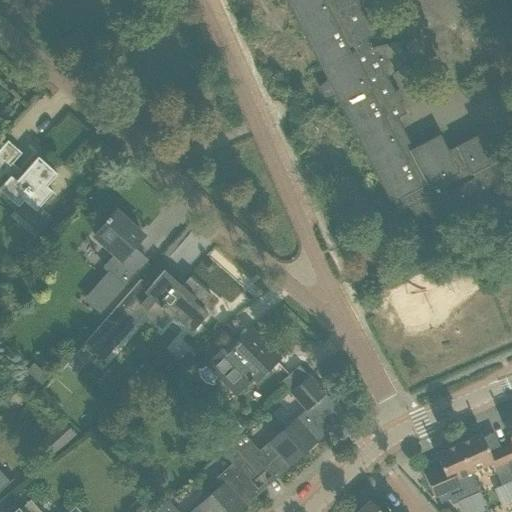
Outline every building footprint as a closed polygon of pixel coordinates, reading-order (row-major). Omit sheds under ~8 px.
[(375,34),(369,23),(368,24),(359,6),(360,5),(357,0),(290,0),(292,3),(289,5),(290,6),(292,4),(308,35),(305,36),(306,37),(308,36),(324,66),(322,68),(322,69),(324,67),(330,79),(328,80),(327,79),(319,87),(324,97),(336,95),(335,94),(337,93),(344,104),(341,106),(342,106),(345,105),(360,135),(358,137),(358,138),(361,136),(376,167),(374,168),(374,169),(377,168),(392,199),(390,200),(390,201),(392,200),(399,212),(400,212),(399,211),(409,206),(415,218),(427,211),(430,217),(441,211),(440,208),(449,203),(459,221),(495,202),(487,188),(507,178),(498,160),(484,132),(448,151),(440,135),(413,149),(397,118),(406,113),(400,102),(403,101),(398,92),(395,93),(387,78),(409,60),(399,41),(372,48),(367,40),(369,37),(370,38),(375,34)] [(7,141),(0,149),(0,175),(3,172),(9,177),(0,187),(0,190),(17,206),(23,199),(35,210),(38,206),(51,191),(45,186),(56,174),(38,157),(21,176),(9,165),(20,153),(7,141)] [(106,222),(98,231),(94,236),(114,254),(102,268),(123,286),(124,285),(146,259),(145,259),(132,248),(142,235),(126,221),(128,220),(116,209),(108,217),(104,221),(106,222)] [(140,280),(84,344),(103,360),(143,314),(161,329),(174,314),(193,331),(194,329),(208,314),(201,308),(211,296),(189,277),(181,286),(163,270),(150,285),(148,287),(140,280)] [(249,328),(234,342),(229,348),(225,344),(207,362),(208,363),(202,369),(198,369),(198,372),(200,376),(202,380),(206,383),(212,385),(214,385),(214,381),(219,375),(237,394),(261,371),(265,374),(280,360),(249,328)] [(31,365),(21,377),(36,391),(47,379),(31,365)] [(290,393),(308,377),(299,366),(281,382),(290,393)] [(130,376),(106,403),(115,410),(143,388),(130,376)] [(305,410),(282,431),(302,453),(330,428),(317,413),(331,400),(309,376),(308,377),(290,393),(305,410)] [(136,403),(122,413),(129,423),(143,413),(136,403)] [(230,416),(207,439),(220,452),(243,429),(230,416)] [(511,444),(498,450),(511,481),(511,419),(503,424),(511,444)] [(62,421),(51,431),(63,444),(74,434),(62,421)] [(240,437),(231,445),(232,446),(253,469),(261,463),(274,478),(302,453),(282,431),(255,455),(240,437)] [(501,486),(511,481),(498,450),(489,453),(481,433),(456,444),(469,473),(490,463),(493,468),(493,470),(491,471),(493,476),(496,475),(501,486)] [(469,473),(456,444),(435,453),(442,469),(425,476),(434,497),(437,496),(440,503),(449,499),(452,505),(478,493),(469,473)] [(211,494),(226,511),(235,511),(259,492),(245,477),(253,469),(232,446),(231,445),(222,453),(232,464),(216,478),(222,485),(211,494)] [(0,492),(10,483),(0,471),(0,492)] [(177,511),(168,501),(158,510),(159,511),(226,511),(211,494),(190,511),(177,511)] [(380,511),(369,500),(357,511),(380,511)]
